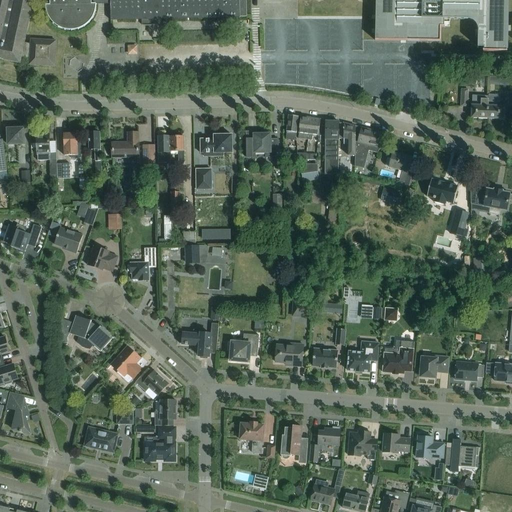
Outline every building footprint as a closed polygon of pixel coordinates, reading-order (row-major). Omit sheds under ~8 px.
[(0,0),(0,58),(19,63),(20,58),(29,60),(29,65),(54,66),(56,41),(31,39),(30,44),(23,43),(32,0),(49,0),(50,5),(46,5),(47,12),(49,18),(53,23),(59,27),(65,29),(71,30),(78,29),(84,27),(89,22),(93,17),(95,11),(96,4),(91,4),(91,0),(110,0),(111,21),(111,20),(141,19),(141,25),(142,25),(142,23),(154,23),(154,25),(154,19),(239,17),(239,18),(240,18),(240,17),(246,17),(245,0),(0,0)] [(333,0),(334,4),(336,10),(340,16),(346,20),(352,22),(358,23),(365,22),(371,19),(376,15),(380,10),(382,4),(382,0),(333,0)] [(422,0),(422,26),(407,26),(407,41),(440,42),(440,27),(444,27),(444,0),(485,0),(484,52),(507,52),(507,51),(506,51),(506,32),(511,32),(511,33),(511,26),(506,26),(506,0),(422,0)] [(177,50),(177,40),(167,40),(167,50),(177,50)] [(144,51),(144,41),(134,41),(134,51),(144,51)] [(487,119),(488,106),(488,100),(476,99),(476,96),(472,95),(472,105),(471,105),(471,107),(471,118),(487,119)] [(488,106),(487,119),(504,119),(504,106),(488,106)] [(298,117),(288,115),(288,116),(286,132),(285,140),(296,141),(296,133),(298,117)] [(308,140),(311,118),(300,117),(298,133),(299,133),(298,139),(308,140)] [(311,118),(308,140),(312,141),(312,135),(318,136),(320,119),(311,118)] [(324,172),(324,175),(337,175),(337,172),(338,164),(338,139),(339,139),(339,123),(339,122),(326,122),(325,132),(325,139),(324,172)] [(355,156),(355,142),(355,126),(343,123),(343,124),(339,123),(339,139),(343,139),(343,144),(348,144),(348,156),(355,156)] [(24,128),(7,129),(8,145),(24,144),(24,128)] [(355,142),(355,156),(355,167),(364,169),(369,151),(378,153),(383,134),(373,131),(361,128),(357,142),(355,142)] [(100,132),(88,133),(88,143),(89,150),(93,150),(94,150),(95,174),(101,174),(101,162),(100,142),(100,132)] [(254,132),(246,132),(246,158),(255,158),(255,153),(264,153),(264,158),(278,157),(278,139),(270,139),(270,134),(254,135),(254,132)] [(63,134),(64,144),(64,156),(71,156),(71,158),(81,158),(80,144),(77,144),(77,133),(63,134)] [(138,157),(138,143),(138,133),(128,133),(128,143),(112,144),(112,157),(138,157)] [(36,135),(37,144),(31,144),(31,149),(34,149),(34,159),(37,158),(37,157),(50,156),(49,134),(36,135)] [(200,154),(232,153),(232,135),(214,135),(214,139),(200,140),(200,154)] [(170,137),(170,153),(178,153),(178,162),(184,162),(184,136),(170,137)] [(170,153),(170,137),(158,137),(158,153),(164,153),(164,162),(162,162),(162,169),(158,170),(158,174),(171,174),(170,153)] [(2,140),(0,140),(0,181),(8,180),(2,140)] [(154,152),(142,152),(143,164),(154,164),(154,152)] [(398,185),(404,186),(413,189),(416,176),(408,174),(412,158),(393,153),(392,158),(387,157),(385,165),(389,166),(389,168),(402,171),(398,185)] [(447,172),(465,173),(466,158),(448,157),(447,172)] [(318,165),(301,165),(301,174),(318,172),(318,165)] [(211,169),(196,170),(196,190),(211,189),(211,169)] [(431,179),(427,197),(434,199),(433,202),(445,205),(446,202),(453,204),(458,186),(431,179)] [(183,180),(170,180),(171,216),(180,216),(179,188),(183,188),(183,180)] [(185,188),(180,190),(183,196),(188,194),(185,188)] [(383,189),(381,200),(393,203),(395,195),(398,196),(399,193),(383,189)] [(487,189),(483,207),(490,208),(488,214),(499,216),(500,210),(506,211),(508,200),(511,200),(511,194),(510,194),(502,192),(503,191),(494,189),(494,191),(487,189)] [(282,194),(273,195),(273,206),(282,206),(282,194)] [(98,209),(100,209),(101,209),(101,204),(90,205),(84,223),(92,226),(98,209)] [(152,216),(146,210),(140,217),(146,223),(152,216)] [(456,210),(449,233),(462,237),(462,236),(465,237),(467,230),(464,229),(469,213),(456,210)] [(122,226),(121,214),(111,215),(112,227),(122,226)] [(52,222),(48,235),(56,238),(54,245),(69,250),(68,251),(76,254),(79,245),(83,236),(61,228),(61,227),(61,225),(52,222)] [(21,227),(18,225),(17,224),(16,227),(9,225),(3,242),(12,245),(11,247),(25,252),(27,245),(35,248),(42,227),(33,225),(30,234),(24,232),(25,231),(24,230),(21,227)] [(195,244),(195,232),(183,232),(183,244),(195,244)] [(207,242),(207,259),(215,259),(215,242),(207,242)] [(206,246),(186,247),(186,263),(198,263),(198,258),(206,258),(206,246)] [(87,258),(86,262),(86,263),(88,264),(87,265),(103,271),(103,269),(112,272),(116,262),(117,257),(108,254),(109,252),(94,247),(90,257),(88,257),(87,258)] [(156,268),(156,258),(155,248),(144,249),(145,263),(130,263),(130,265),(127,265),(127,272),(130,272),(130,274),(132,274),(132,280),(145,279),(145,281),(148,281),(148,268),(156,268)] [(293,301),(291,317),(309,319),(310,302),(293,301)] [(320,312),(342,314),(342,306),(320,304),(320,312)] [(371,308),(371,319),(381,320),(382,309),(371,308)] [(396,316),(397,310),(385,309),(385,320),(391,321),(396,316)] [(62,343),(67,343),(67,338),(69,334),(79,337),(77,342),(79,344),(81,346),(83,348),(86,349),(89,349),(93,345),(100,352),(113,338),(100,327),(99,328),(91,323),(91,321),(76,316),(73,323),(61,319),(62,343)] [(260,326),(260,317),(245,317),(245,326),(260,326)] [(216,354),(218,324),(211,324),(211,330),(213,330),(212,334),(201,333),(197,328),(190,334),(180,333),(180,344),(185,344),(185,345),(187,345),(187,344),(200,345),(199,356),(209,357),(209,353),(216,354)] [(344,346),(345,330),(337,329),(336,345),(344,346)] [(257,357),(258,347),(259,335),(243,334),(243,343),(231,342),(231,344),(229,344),(229,350),(231,350),(230,361),(241,362),(241,360),(249,361),(249,357),(257,357)] [(0,361),(3,361),(3,360),(0,361),(0,354),(9,352),(5,337),(0,338),(0,361)] [(412,362),(414,342),(400,341),(400,350),(401,350),(401,355),(384,353),(382,372),(392,373),(392,375),(393,373),(398,374),(397,375),(398,375),(398,374),(404,374),(404,372),(411,372),(412,362)] [(377,361),(378,351),(378,344),(362,342),(361,353),(349,352),(348,361),(347,371),(356,371),(356,372),(362,373),(362,372),(369,373),(370,361),(377,361)] [(276,345),(276,352),(275,362),(292,364),(292,366),(301,367),(302,357),(303,345),(292,344),(292,347),(276,345)] [(122,378),(128,384),(142,369),(136,364),(140,359),(133,352),(132,351),(132,349),(130,349),(129,348),(127,347),(111,364),(124,376),(122,378)] [(314,349),(313,356),(312,366),(321,367),(321,369),(327,369),(327,368),(336,368),(338,351),(314,349)] [(430,358),(422,358),(421,369),(419,369),(419,375),(420,375),(420,377),(435,378),(436,372),(447,373),(448,363),(448,358),(430,357),(430,358)] [(3,361),(0,361),(0,384),(4,383),(5,385),(11,383),(11,381),(18,379),(13,364),(1,368),(0,363),(0,361),(3,361)] [(483,378),(484,368),(484,366),(478,365),(478,364),(456,363),(455,380),(465,380),(465,381),(470,381),(477,381),(477,378),(483,378)] [(511,365),(487,363),(486,374),(495,374),(494,381),(511,382),(510,384),(511,384),(511,365)] [(147,369),(141,376),(135,382),(146,392),(149,388),(158,396),(168,384),(154,371),(152,373),(147,369)] [(21,402),(23,395),(10,392),(6,408),(17,411),(12,430),(20,431),(19,432),(21,433),(21,432),(26,433),(29,430),(25,417),(29,415),(25,403),(21,402)] [(176,401),(166,401),(160,401),(160,412),(155,412),(155,426),(173,426),(173,420),(176,420),(176,401)] [(133,424),(133,412),(117,412),(117,424),(133,424)] [(252,453),(261,454),(264,425),(257,425),(257,423),(250,423),(250,424),(241,424),(239,440),(253,441),(252,453)] [(282,435),(281,445),(280,455),(281,455),(282,457),(284,459),(285,459),(287,459),(289,458),(290,457),(290,456),(291,456),(291,455),(299,456),(299,459),(306,459),(305,464),(306,464),(308,443),(301,442),(302,427),(293,426),(293,428),(285,428),(284,436),(282,435)] [(97,448),(102,449),(104,451),(114,454),(118,434),(88,427),(84,447),(95,449),(96,449),(97,448)] [(145,448),(144,448),(144,453),(145,453),(145,461),(155,461),(155,458),(165,458),(165,461),(175,461),(175,443),(174,443),(174,438),(175,438),(175,428),(158,428),(158,438),(145,438),(145,443),(145,448)] [(326,432),(324,432),(319,431),(318,444),(339,446),(340,430),(326,429),(326,432)] [(364,434),(358,434),(350,433),(348,456),(360,457),(360,454),(368,455),(367,460),(375,461),(377,440),(370,440),(370,433),(364,432),(364,434)] [(384,434),(383,444),(382,452),(398,454),(398,451),(409,452),(410,439),(399,438),(399,435),(384,434)] [(432,445),(432,443),(433,438),(426,437),(427,436),(426,435),(421,434),(420,435),(420,437),(418,437),(416,458),(431,459),(431,458),(443,459),(443,454),(444,444),(436,443),(435,445),(432,445)] [(479,448),(480,449),(480,448),(460,446),(461,440),(453,440),(452,453),(446,452),(447,445),(446,445),(444,465),(450,466),(450,472),(458,473),(458,467),(475,468),(476,456),(478,456),(479,448)] [(274,458),(275,446),(268,446),(267,458),(274,458)] [(318,462),(319,447),(311,446),(310,462),(318,462)] [(369,475),(367,484),(376,486),(378,477),(369,475)] [(259,476),(257,488),(265,490),(268,478),(259,476)] [(338,499),(340,487),(335,486),(334,490),(314,485),(311,500),(330,505),(332,497),(338,499)] [(441,485),(439,492),(446,493),(448,487),(441,485)] [(298,486),(293,490),(298,497),(303,493),(298,486)] [(386,492),(381,511),(397,511),(398,508),(405,510),(409,494),(395,491),(394,494),(386,492)] [(365,511),(370,495),(363,493),(362,497),(345,493),(342,508),(359,511),(365,511)] [(410,498),(407,510),(412,511),(411,511),(440,511),(442,507),(433,505),(434,502),(416,498),(416,499),(410,498)]
